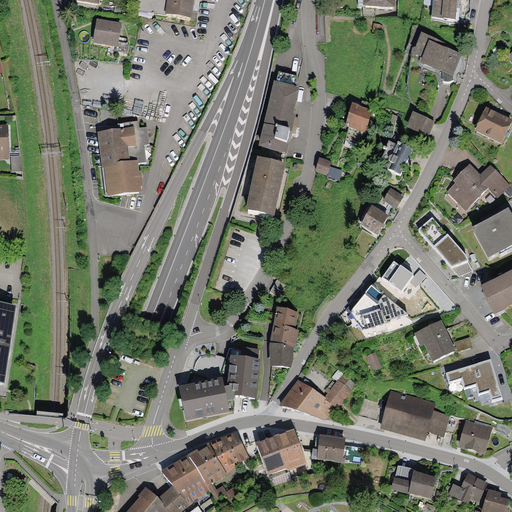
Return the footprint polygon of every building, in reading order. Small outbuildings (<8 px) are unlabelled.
[(139,0),(138,11),(192,19),(194,0),(139,0)] [(358,0),(358,5),(363,5),(363,8),(396,9),(395,0),(358,0)] [(455,23),(457,0),(432,0),(431,21),(455,23)] [(122,25),(97,20),(93,44),(117,48),(117,51),(126,52),(129,39),(120,38),(122,25)] [(383,25),(374,24),(373,34),(382,35),(383,25)] [(439,40),(423,34),(415,55),(423,58),(420,63),(453,76),(462,55),(440,46),(437,45),(439,40)] [(299,78),(280,74),(278,84),(275,83),(260,147),(287,154),(292,133),(291,133),(301,89),(296,88),(299,78)] [(360,106),(353,104),(345,127),(366,134),(373,110),(368,108),(370,103),(362,101),(360,106)] [(511,123),(511,120),(486,109),(475,132),(502,145),(511,123)] [(414,113),(407,128),(429,137),(435,122),(414,113)] [(119,131),(98,134),(105,198),(143,193),(143,189),(145,188),(143,172),(141,172),(140,164),(147,164),(145,146),(150,145),(148,128),(139,130),(138,123),(124,125),(125,130),(119,131)] [(0,159),(10,159),(8,125),(0,125),(0,159)] [(413,150),(399,144),(397,147),(389,143),(381,161),(389,164),(386,170),(401,177),(407,163),(413,150)] [(260,159),(248,212),(274,218),(286,164),(260,159)] [(320,159),(317,172),(328,175),(331,162),(320,159)] [(482,177),(471,166),(455,181),(458,184),(449,193),(466,211),(489,188),(498,198),(510,186),(492,168),(482,177)] [(405,198),(391,190),(384,201),(398,210),(405,198)] [(389,218),(373,207),(361,224),(377,235),(383,227),(389,218)] [(511,247),(511,215),(509,210),(473,231),(489,260),(511,247)] [(429,242),(459,277),(473,272),(465,256),(433,219),(419,230),(429,242)] [(415,275),(395,261),(379,283),(388,289),(390,286),(401,294),(409,283),(415,275)] [(418,272),(415,275),(409,283),(416,289),(424,282),(418,272)] [(511,273),(481,289),(495,317),(507,311),(507,309),(511,306),(511,273)] [(388,300),(372,288),(353,314),(363,331),(408,316),(388,300)] [(0,382),(6,384),(16,307),(0,305),(0,382)] [(298,313),(277,309),(274,326),(295,329),(298,313)] [(456,352),(441,322),(414,335),(420,347),(425,345),(433,363),(456,352)] [(295,329),(274,326),(270,344),(294,347),(296,347),(299,330),(295,329)] [(470,338),(455,343),(458,352),(473,347),(470,338)] [(294,347),(270,344),(271,368),(291,369),(294,347)] [(260,350),(232,348),(228,386),(230,386),(233,386),(233,393),(235,393),(235,397),(257,400),(261,361),(258,361),(260,350)] [(377,353),(367,357),(373,372),(383,368),(377,353)] [(502,400),(491,361),(447,375),(450,385),(461,381),(464,391),(476,388),(479,396),(490,393),(493,402),(502,400)] [(338,371),(334,378),(338,381),(336,384),(333,382),(323,396),(327,399),(326,401),(336,408),(338,410),(352,391),(344,386),(349,379),(338,371)] [(222,379),(180,389),(187,421),(230,413),(228,402),(235,400),(235,398),(235,393),(233,393),(233,386),(230,386),(230,388),(224,389),(222,379)] [(323,396),(299,380),(279,407),(322,420),(327,421),(336,408),(326,401),(327,399),(323,396)] [(436,403),(391,391),(381,429),(426,442),(428,433),(444,437),(445,433),(450,416),(433,412),(436,403)] [(466,421),(450,416),(445,433),(462,437),(466,421)] [(476,424),(466,421),(462,437),(459,449),(486,456),(493,429),(476,424)] [(295,431),(256,444),(272,488),(293,480),(289,469),(306,463),(304,457),(295,431)] [(236,433),(221,439),(236,467),(250,459),(236,433)] [(318,450),(314,450),(313,459),(344,463),(344,461),(362,463),(363,448),(346,446),(346,440),(320,437),(318,450)] [(226,473),(236,467),(221,439),(210,444),(226,473)] [(189,457),(208,487),(214,484),(228,476),(226,473),(210,444),(189,457)] [(189,457),(163,473),(173,487),(187,506),(194,500),(210,491),(189,457)] [(433,500),(437,478),(416,473),(416,471),(398,467),(396,476),(395,476),(392,491),(433,500)] [(489,483),(468,474),(464,483),(456,480),(450,496),(463,501),(462,503),(478,509),(489,483)] [(222,498),(214,484),(208,487),(210,491),(217,501),(222,498)] [(179,511),(187,506),(173,487),(159,499),(169,511),(179,511)] [(169,511),(159,499),(146,488),(127,511),(169,511)] [(501,494),(488,491),(483,511),(507,511),(510,501),(500,499),(501,494)] [(202,511),(194,500),(187,506),(179,511),(202,511)]
